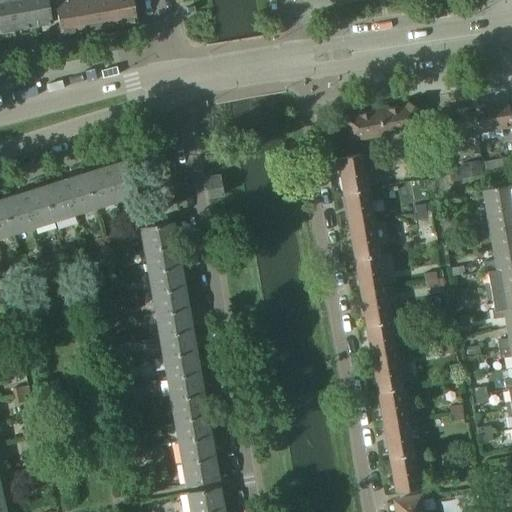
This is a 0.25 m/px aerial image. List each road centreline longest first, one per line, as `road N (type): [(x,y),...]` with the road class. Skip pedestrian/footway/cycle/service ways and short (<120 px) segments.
road 1 (residential): [(368,511),(296,61)]
road 2 (residential): [(171,85),(187,135),(251,511)]
road 3 (tertiary): [(296,61),(511,31)]
road 4 (tertiary): [(0,151),(129,109),(171,85)]
road 5 (tertiary): [(171,85),(119,86),(0,117)]
road 6 (tertiary): [(171,85),(296,61)]
